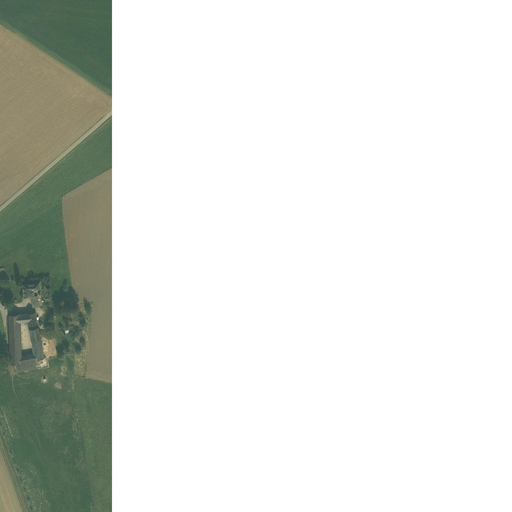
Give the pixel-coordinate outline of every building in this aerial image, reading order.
[(23,284),(25,297),(31,296),(34,296),(34,295),(33,289),(40,288),(39,282),(23,284)] [(36,312),(23,313),(24,321),(28,321),(37,319),(36,312)] [(10,357),(21,355),(20,321),(20,313),(9,314),(10,334),(10,357)] [(39,326),(37,319),(28,321),(29,328),(39,326)] [(41,338),(39,326),(29,328),(31,340),(41,338)] [(51,351),(44,353),(44,358),(57,355),(53,336),(51,336),(48,337),(51,351)] [(44,353),(41,338),(31,340),(34,354),(44,353)] [(35,359),(44,358),(44,353),(34,354),(21,355),(10,357),(11,364),(14,363),(35,359)] [(37,368),(35,359),(14,363),(16,371),(37,368)]
